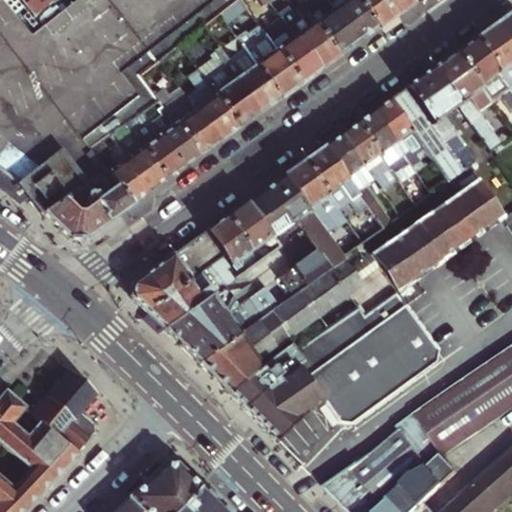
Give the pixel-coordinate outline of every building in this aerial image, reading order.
[(53,0),(51,2),(31,18),(0,42),(0,176),(5,180),(138,76),(217,15),(237,0),(236,0),(53,0)] [(0,0),(0,42),(31,18),(16,0),(0,0)] [(16,0),(31,18),(51,2),(48,0),(16,0)] [(245,11),(237,0),(217,15),(225,25),(245,11)] [(265,0),(236,0),(237,0),(245,11),(248,15),(266,1),(265,0)] [(354,44),(322,0),(309,0),(314,6),(304,14),(334,57),(346,49),(354,44)] [(322,0),(354,44),(366,35),(375,28),(354,0),(322,0)] [(408,0),(354,0),(375,28),(388,19),(410,3),(408,0)] [(298,7),(291,12),(296,19),(304,14),(298,7)] [(511,11),(503,18),(493,25),(511,51),(511,11)] [(291,12),(280,20),(317,70),(327,62),(334,57),(304,14),(296,19),(291,12)] [(317,70),(280,20),(276,15),(266,22),(270,27),(261,33),(298,83),(310,75),(317,70)] [(511,51),(493,25),(483,33),(474,39),(511,91),(511,51)] [(237,43),(244,52),(277,98),(289,89),(298,83),(261,33),(251,40),(244,31),(238,35),(242,40),(237,43)] [(511,91),(474,39),(464,46),(454,54),(489,104),(499,96),(511,113),(511,112),(511,91)] [(222,61),(235,79),(232,81),(244,96),(248,94),(260,110),(270,103),(277,98),(244,52),(230,62),(220,49),(215,52),(219,57),(222,61)] [(440,63),(430,71),(454,106),(487,154),(501,144),(478,111),(489,104),(454,54),(440,63)] [(196,74),(202,81),(219,69),(217,65),(222,61),(219,57),(196,74)] [(219,69),(202,81),(236,128),(247,120),(248,119),(260,110),(248,94),(244,96),(232,81),(235,79),(222,61),(217,65),(219,69)] [(236,128),(202,81),(196,74),(193,69),(185,75),(196,90),(185,99),(192,108),(189,110),(202,128),(207,124),(219,140),(229,133),(236,128)] [(454,106),(430,71),(423,76),(416,81),(441,116),(454,106)] [(24,198),(86,152),(106,137),(122,125),(139,113),(155,100),(149,92),(138,76),(5,180),(24,198)] [(441,116),(416,81),(410,85),(404,90),(462,171),(449,180),(458,193),(416,223),(443,260),(502,218),(469,173),(478,166),(441,116)] [(155,100),(159,105),(196,157),(206,149),(219,140),(207,124),(202,128),(189,110),(192,108),(185,99),(178,89),(168,96),(159,85),(149,92),(155,100)] [(398,94),(389,100),(423,148),(431,160),(446,182),(449,180),(462,171),(404,90),(398,94)] [(381,106),(373,112),(406,160),(414,172),(423,166),(414,154),(423,148),(389,100),(381,106)] [(196,157),(159,105),(151,112),(163,129),(155,135),(179,168),(187,163),(196,157)] [(142,117),(155,135),(163,129),(151,112),(142,117)] [(406,160),(373,112),(365,118),(356,124),(386,167),(400,187),(409,181),(399,166),(406,160)] [(126,130),(138,147),(163,181),(170,175),(179,168),(155,135),(142,117),(139,113),(122,125),(126,130)] [(348,130),(339,136),(368,178),(380,195),(390,189),(378,172),(386,167),(356,124),(348,130)] [(126,130),(120,134),(132,152),(138,147),(126,130)] [(163,181),(138,147),(132,152),(120,134),(115,138),(110,142),(122,158),(147,192),(154,187),(163,181)] [(368,178),(339,136),(330,142),(322,148),(357,196),(365,207),(375,222),(380,230),(389,223),(361,183),(368,178)] [(147,192),(122,158),(113,164),(102,148),(90,157),(100,171),(126,207),(137,199),(147,192)] [(357,196),(322,148),(311,156),(302,162),(344,219),(349,216),(342,207),(357,196)] [(40,214),(100,171),(90,157),(86,152),(24,198),(40,214)] [(344,219),(302,162),(291,170),(282,176),(317,225),(332,215),(338,223),(344,219)] [(126,207),(100,171),(40,214),(52,225),(64,237),(82,239),(126,207)] [(246,202),(272,237),(288,226),(298,239),(303,235),(314,250),(328,269),(342,258),(341,257),(317,225),(282,176),(264,189),(246,202)] [(349,216),(344,219),(345,221),(365,207),(357,196),(342,207),(349,216)] [(234,211),(225,217),(250,253),(265,242),(272,252),(280,247),(272,237),(246,202),(234,211)] [(511,211),(502,218),(511,231),(511,211)] [(250,253),(225,217),(213,226),(204,232),(223,257),(237,277),(257,262),(250,253)] [(375,222),(355,236),(361,243),(380,230),(375,222)] [(443,260),(416,223),(402,233),(372,255),(398,291),(443,260)] [(146,313),(200,274),(212,265),(223,257),(204,232),(132,284),(131,299),(139,307),(146,313)] [(314,250),(293,265),(306,284),(312,280),(327,269),(328,269),(314,250)] [(327,269),(347,296),(361,285),(345,263),(351,259),(347,253),(341,257),(342,258),(328,269),(327,269)] [(237,277),(223,257),(212,265),(226,285),(237,277)] [(221,313),(209,297),(162,329),(185,352),(196,363),(255,320),(269,311),(283,301),(297,291),(306,284),(293,265),(235,307),(233,304),(221,313)] [(327,269),(312,280),(331,307),(347,296),(327,269)] [(210,289),(200,274),(146,313),(155,322),(162,329),(209,297),(219,290),(215,285),(210,289)] [(331,307),(312,280),(306,284),(297,291),(317,318),(331,307)] [(297,291),(283,301),(302,328),(317,318),(297,291)] [(362,316),(355,308),(340,319),(297,349),(303,358),(294,364),(321,400),(334,418),(340,420),(349,421),(435,361),(437,349),(396,292),(362,316)] [(302,328),(283,301),(269,311),(288,338),(302,328)] [(275,348),(288,338),(269,311),(255,320),(264,333),(271,343),(275,348)] [(255,320),(196,363),(204,370),(210,376),(247,352),(244,348),(264,333),(255,320)] [(292,343),(260,367),(229,395),(236,402),(241,408),(273,381),(294,364),(303,358),(297,349),(292,343)] [(266,355),(275,348),(271,343),(265,347),(266,349),(263,351),(266,355)] [(247,352),(210,376),(218,384),(224,390),(257,363),(266,355),(263,351),(259,344),(247,352)] [(429,469),(442,457),(433,448),(469,424),(471,426),(511,398),(511,355),(425,410),(423,408),(393,429),(396,433),(414,452),(424,462),(429,469)] [(260,367),(257,363),(224,390),(226,392),(229,395),(260,367)] [(273,381),(241,408),(256,422),(274,441),(321,400),(294,364),(273,381)] [(36,412),(35,413),(45,421),(83,453),(105,430),(85,413),(101,394),(88,383),(73,371),(36,412)] [(11,390),(0,402),(0,414),(14,426),(31,407),(11,390)] [(0,433),(3,430),(8,433),(14,426),(0,414),(0,433)] [(45,421),(30,439),(43,450),(68,470),(76,461),(83,453),(45,421)] [(0,443),(4,447),(14,456),(29,439),(14,426),(8,433),(3,430),(0,433),(0,443)] [(414,452),(396,433),(376,451),(322,490),(343,511),(377,511),(387,503),(373,488),(414,452)] [(22,462),(31,470),(39,461),(36,459),(43,450),(30,439),(29,439),(14,456),(22,462)] [(56,483),(68,470),(43,450),(36,459),(39,461),(31,470),(26,476),(46,493),(56,483)] [(511,452),(445,511),(485,511),(511,488),(511,452)] [(429,469),(422,474),(412,480),(387,503),(377,511),(415,511),(456,472),(442,457),(429,469)] [(429,469),(424,462),(417,469),(422,474),(429,469)] [(184,511),(205,490),(182,468),(177,468),(171,467),(122,511),(184,511)] [(38,502),(46,493),(26,476),(19,485),(38,502)] [(0,500),(2,498),(6,501),(14,491),(0,479),(0,500)] [(28,511),(38,502),(19,485),(14,491),(6,501),(2,498),(0,500),(0,509),(3,511),(28,511)] [(227,511),(211,496),(205,490),(184,511),(227,511)]
